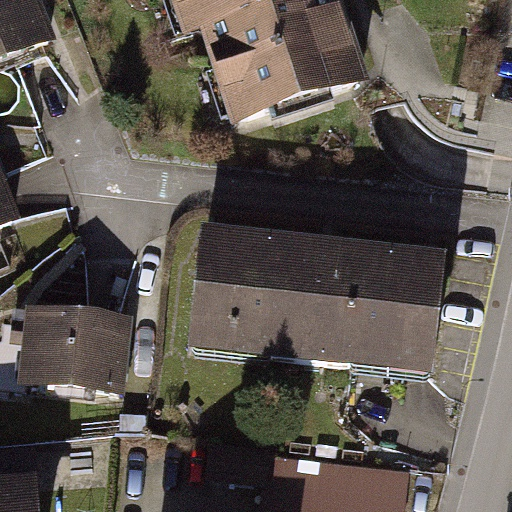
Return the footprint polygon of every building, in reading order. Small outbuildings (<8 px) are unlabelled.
[(0,0),(0,73),(48,54),(26,0),(0,0)] [(348,112),(310,0),(173,0),(223,153),(348,112)] [(0,244),(9,241),(0,214),(0,244)] [(429,279),(186,252),(172,376),(414,403),(429,279)] [(123,338),(22,327),(14,404),(114,415),(123,338)] [(407,511),(412,489),(205,462),(199,493),(265,502),(262,511),(407,511)] [(29,511),(29,502),(0,504),(0,511),(29,511)]
